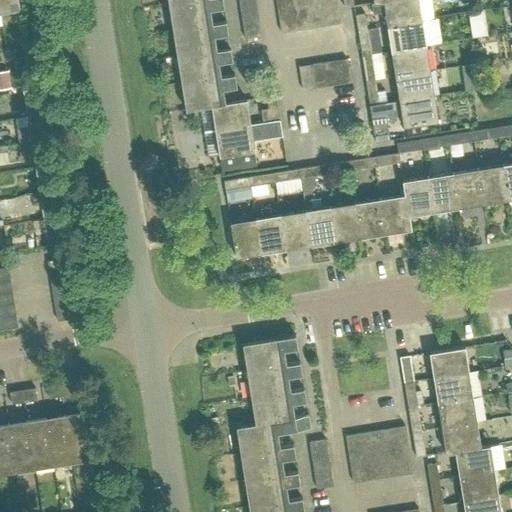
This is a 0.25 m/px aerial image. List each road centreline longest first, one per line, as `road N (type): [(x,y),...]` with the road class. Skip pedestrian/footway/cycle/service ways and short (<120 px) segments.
road 1 (unclassified): [(146,330),(94,0)]
road 2 (residential): [(356,511),(316,304)]
road 3 (residential): [(316,304),(390,292),(430,313),(511,303)]
road 4 (unclassified): [(175,511),(146,330)]
road 5 (residential): [(146,330),(316,304)]
road 6 (residential): [(0,350),(146,330)]
